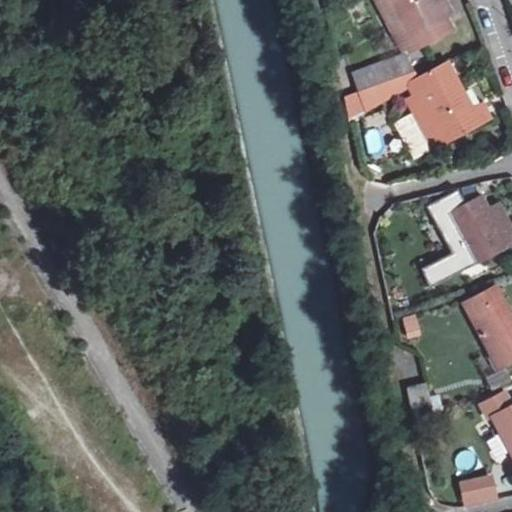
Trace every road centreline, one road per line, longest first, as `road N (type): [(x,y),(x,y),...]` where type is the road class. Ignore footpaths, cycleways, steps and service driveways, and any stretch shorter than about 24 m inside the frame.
road 1 (track): [(427,511),(316,0)]
road 2 (unclassified): [(0,175),(194,511)]
